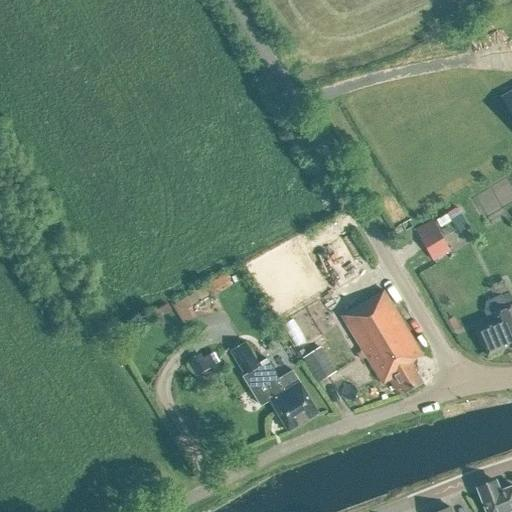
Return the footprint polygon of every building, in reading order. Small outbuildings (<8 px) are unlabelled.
[(511,91),(501,97),(511,115),(511,91)] [(432,261),(450,251),(432,220),(415,230),(432,261)] [(329,221),(308,234),(314,244),(336,231),(329,221)] [(350,237),(322,254),(338,280),(366,264),(350,237)] [(251,286),(274,274),(263,251),(239,262),(251,286)] [(231,285),(225,275),(173,306),(184,325),(194,319),(188,308),(211,295),(212,296),(231,285)] [(422,383),(409,363),(421,355),(382,291),(340,317),(382,384),(389,380),(395,391),(400,388),(404,394),(422,383)] [(498,321),(476,331),(487,356),(508,346),(509,349),(511,349),(511,299),(509,293),(501,296),(506,307),(494,313),(498,321)] [(258,363),(247,344),(233,353),(246,375),(244,377),(261,406),(270,401),(288,432),(318,414),(300,382),(299,382),(292,371),(279,379),(267,358),(258,363)] [(337,372),(321,346),(301,359),(317,384),(337,372)] [(354,382),(364,376),(354,359),(344,365),(354,382)] [(511,511),(511,486),(499,492),(496,482),(477,489),(485,511),(511,511)]
